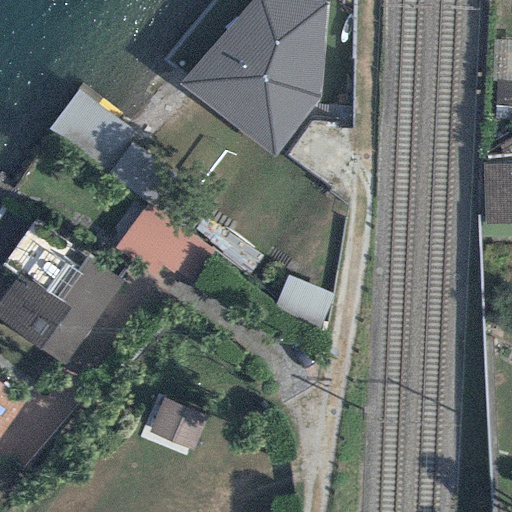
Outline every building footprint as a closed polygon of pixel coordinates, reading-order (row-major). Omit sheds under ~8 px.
[(324,2),(308,0),(250,0),(176,83),(271,156),(319,99),(324,2)] [(511,138),(499,146),(500,156),(511,153),(511,138)] [(511,162),(482,164),(485,225),(511,223),(511,162)] [(216,254),(145,203),(108,253),(158,288),(169,273),(191,289),(216,254)] [(122,283),(84,256),(74,271),(79,275),(59,304),(45,294),(16,275),(0,297),(0,321),(64,366),(122,283)] [(74,271),(65,265),(45,294),(59,304),(79,275),(74,271)] [(332,297),(285,276),(271,308),(317,329),(332,297)] [(0,436),(20,409),(0,394),(0,393),(4,388),(0,384),(0,436)] [(204,416),(161,399),(147,433),(190,450),(204,416)]
